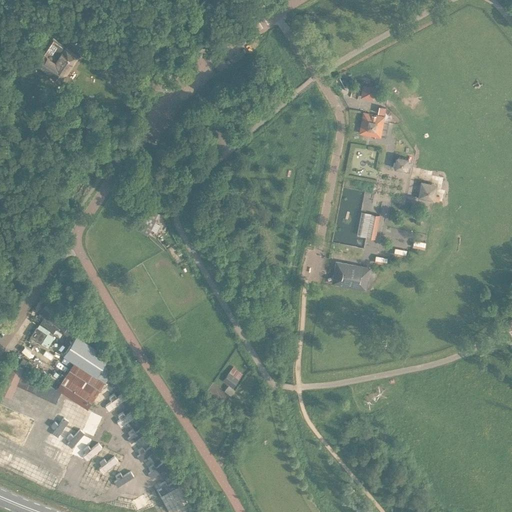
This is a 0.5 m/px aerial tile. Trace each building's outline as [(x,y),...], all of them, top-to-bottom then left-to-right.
[(47,4),(42,13),(52,19),(58,11),(47,4)] [(63,75),(65,76),(76,59),(68,54),(71,50),(65,46),(52,38),(42,53),(41,52),(34,63),(50,73),(49,74),(59,81),(63,75)] [(359,95),(372,99),(376,86),(363,82),(359,95)] [(383,116),(363,112),(359,132),(379,136),(383,116)] [(408,158),(396,156),(393,168),(406,170),(408,158)] [(433,201),(435,195),(419,191),(418,197),(433,201)] [(147,203),(142,212),(156,220),(161,211),(147,203)] [(370,238),(374,239),(379,215),(374,214),(361,211),(356,235),(360,236),(370,238)] [(415,240),(414,246),(424,249),(425,242),(415,240)] [(394,248),(393,254),(405,256),(406,250),(394,248)] [(386,264),(387,258),(375,256),(374,262),(386,264)] [(336,261),(332,282),(365,289),(369,268),(336,261)] [(43,316),(31,336),(41,342),(48,332),(52,334),(57,326),(67,333),(74,322),(45,304),(39,313),(43,316)] [(73,361),(104,381),(109,373),(108,355),(75,334),(62,354),(73,361)] [(22,358),(19,363),(25,366),(28,362),(22,358)] [(56,387),(87,407),(104,381),(73,361),(56,387)] [(25,367),(38,375),(41,370),(28,362),(25,367)] [(32,390),(34,391),(34,393),(55,403),(60,392),(39,382),(36,381),(36,380),(32,378),(33,375),(22,370),(23,368),(12,363),(0,388),(0,392),(10,397),(16,383),(27,388),(32,390)] [(238,379),(229,372),(222,380),(232,387),(238,379)] [(47,380),(54,385),(58,379),(50,374),(47,380)] [(56,419),(93,436),(101,419),(65,401),(56,419)] [(131,409),(122,413),(133,434),(142,429),(131,409)] [(46,442),(84,458),(91,439),(54,424),(46,442)] [(0,454),(0,461),(7,465),(12,453),(3,449),(0,454)] [(155,451),(146,460),(156,471),(166,463),(155,451)] [(63,452),(59,460),(68,464),(72,456),(63,452)] [(12,467),(22,471),(27,460),(17,455),(12,467)] [(42,482),(46,475),(36,470),(32,478),(42,482)] [(157,483),(168,511),(185,511),(172,477),(157,483)] [(147,492),(130,500),(135,511),(152,503),(147,492)]
